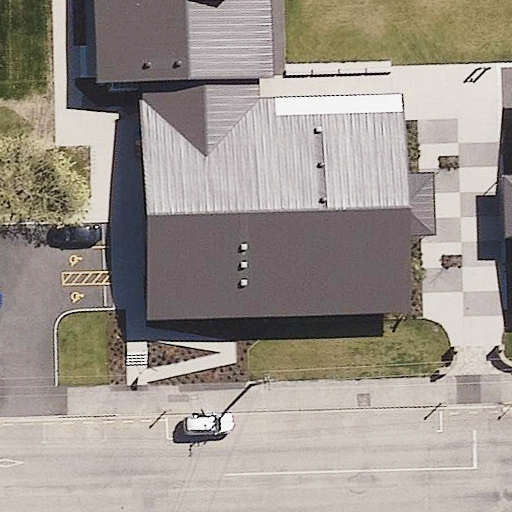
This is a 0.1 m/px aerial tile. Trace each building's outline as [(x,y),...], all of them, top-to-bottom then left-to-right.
[(0,0),(0,97),(13,97),(12,36),(78,35),(77,0),(0,0)] [(270,0),(95,0),(98,81),(139,79),(259,76),(273,76),(270,0)] [(259,76),(139,79),(146,319),(147,319),(411,311),(409,236),(421,236),(436,235),(434,172),(419,173),(407,173),(406,119),(405,93),(259,97),(259,76)] [(511,173),(503,174),(505,239),(511,238),(511,173)] [(0,325),(116,323),(114,248),(68,249),(68,239),(4,241),(4,252),(0,251),(0,325)]
